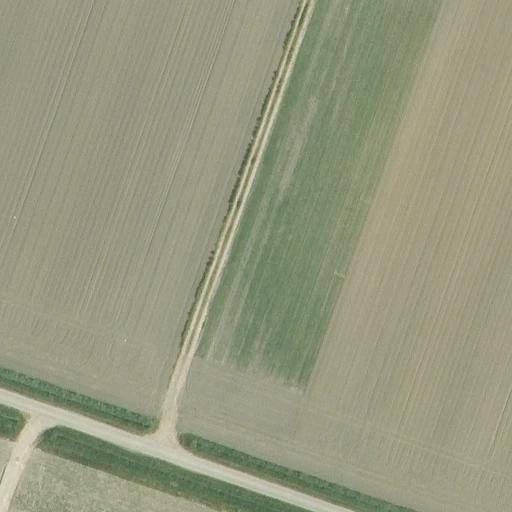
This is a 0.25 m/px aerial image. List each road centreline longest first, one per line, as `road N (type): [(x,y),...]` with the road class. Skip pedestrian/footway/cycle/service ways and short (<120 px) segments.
road 1 (track): [(155,450),(299,0)]
road 2 (unclassified): [(334,511),(0,396)]
